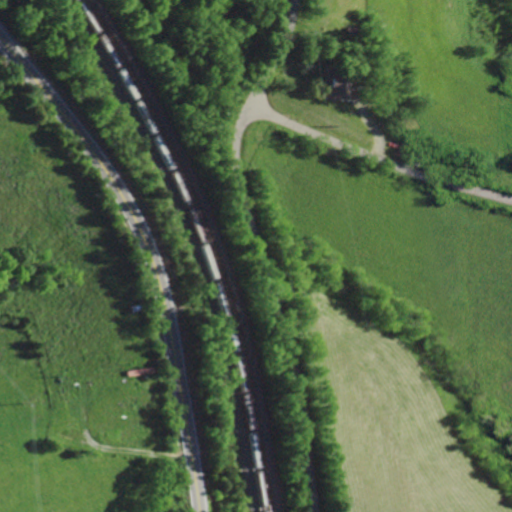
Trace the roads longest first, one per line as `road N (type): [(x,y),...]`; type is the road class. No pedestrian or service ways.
road 1 (primary): [(197,511),(176,357),(144,240),(107,167),(0,32)]
road 2 (residential): [(313,511),(290,362),(234,162),(251,103)]
road 3 (residential): [(251,103),(401,168),(511,199)]
